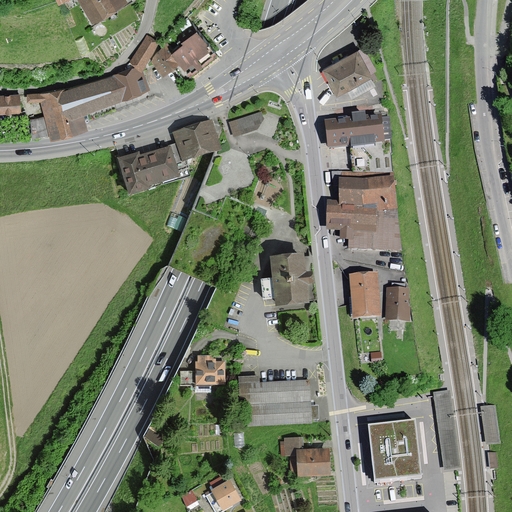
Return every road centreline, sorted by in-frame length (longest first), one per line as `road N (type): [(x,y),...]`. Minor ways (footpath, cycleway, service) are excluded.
road 1 (motorway): [(280,0),(182,272),(58,511)]
road 2 (motorway): [(85,511),(221,240),(305,0)]
road 3 (tertiary): [(352,511),(307,115),(279,52)]
road 4 (unclassified): [(511,257),(484,90),(485,0)]
road 5 (primary): [(0,150),(134,127),(243,77)]
road 6 (track): [(0,492),(13,457),(0,348)]
